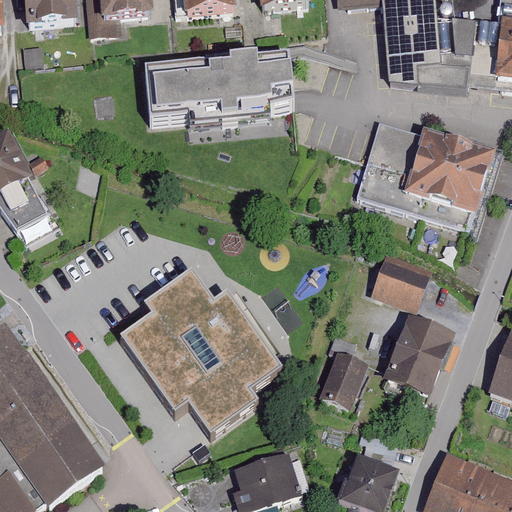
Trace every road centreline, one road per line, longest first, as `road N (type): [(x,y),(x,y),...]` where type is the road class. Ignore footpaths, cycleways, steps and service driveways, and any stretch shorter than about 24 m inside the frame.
road 1 (residential): [(175,511),(0,270)]
road 2 (residential): [(511,264),(419,511)]
